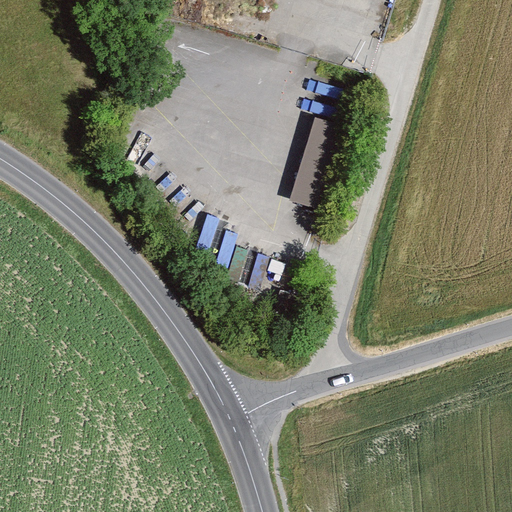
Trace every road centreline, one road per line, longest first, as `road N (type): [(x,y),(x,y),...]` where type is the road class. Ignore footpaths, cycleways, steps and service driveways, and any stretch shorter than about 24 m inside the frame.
road 1 (unclassified): [(317,386),(433,0)]
road 2 (tertiary): [(0,158),(66,203),(124,260),(181,332),(234,423)]
road 3 (unclassified): [(317,386),(511,330)]
